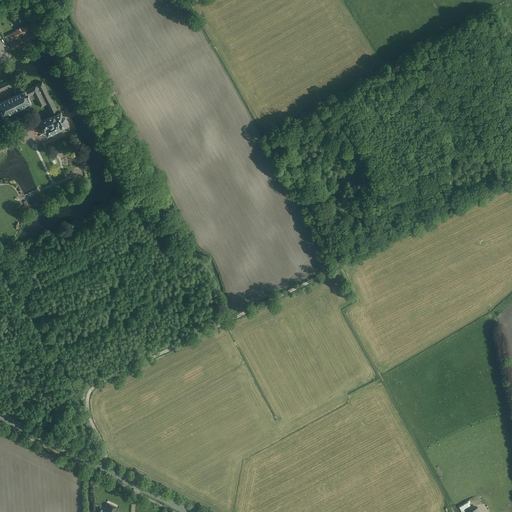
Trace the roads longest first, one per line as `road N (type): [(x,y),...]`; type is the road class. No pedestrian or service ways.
road 1 (track): [(231,319),(334,270),(360,207),(488,134)]
road 2 (track): [(339,266),(359,300),(343,311),(381,378),(276,436)]
road 3 (track): [(104,462),(88,392),(231,319)]
road 4 (track): [(337,250),(511,165)]
road 5 (track): [(98,100),(178,245)]
road 6 (secondary): [(137,485),(0,415)]
road 7 (track): [(381,378),(454,511)]
road 8 (track): [(336,256),(263,126)]
road 9 (track): [(488,134),(498,84),(455,21)]
